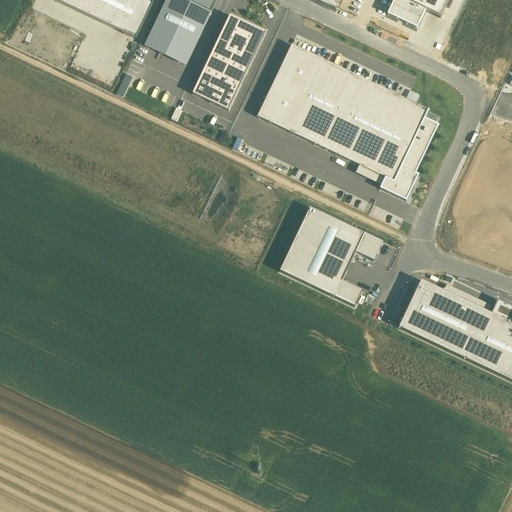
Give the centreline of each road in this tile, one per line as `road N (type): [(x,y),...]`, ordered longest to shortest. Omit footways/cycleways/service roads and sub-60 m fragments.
road 1 (track): [(0,46),(413,247)]
road 2 (unclassified): [(413,247),(474,97),(455,78),(290,0)]
